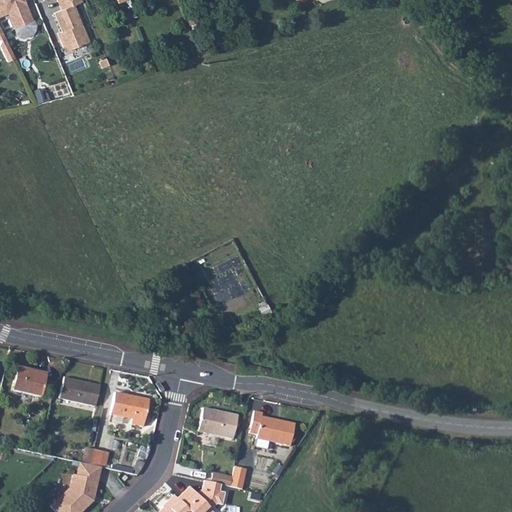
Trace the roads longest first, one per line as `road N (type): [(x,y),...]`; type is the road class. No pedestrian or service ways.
road 1 (tertiary): [(182,371),(394,414),(511,427)]
road 2 (tertiary): [(0,332),(182,371)]
road 3 (residential): [(117,511),(158,469),(182,371)]
